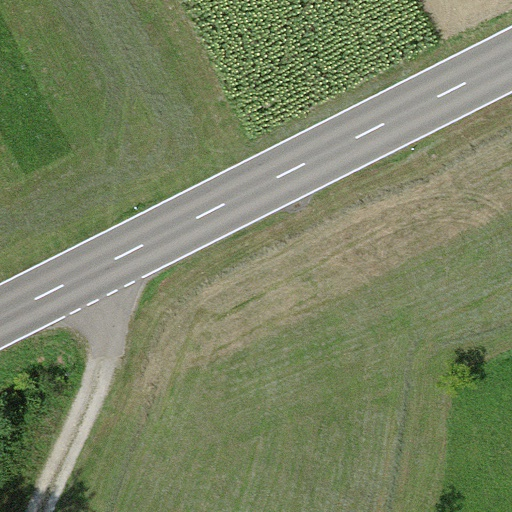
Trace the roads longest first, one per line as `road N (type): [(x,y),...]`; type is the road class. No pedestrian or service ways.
road 1 (tertiary): [(484,0),(81,178),(0,224)]
road 2 (track): [(15,511),(81,178)]
